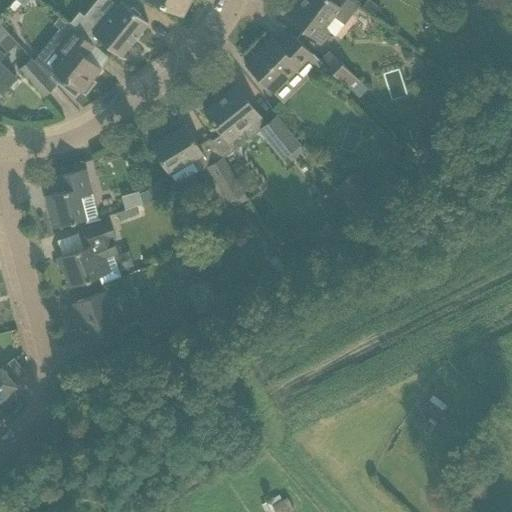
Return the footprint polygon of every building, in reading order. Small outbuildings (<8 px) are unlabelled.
[(153,0),(182,14),(188,0),(153,0)] [(297,9),(289,19),(305,32),(321,44),(330,32),(325,27),(336,13),(346,21),(358,6),(351,0),(344,0),(340,6),(331,0),(298,0),(294,6),(297,9)] [(367,0),(361,8),(373,17),(379,8),(368,0),(367,0)] [(93,35),(120,56),(148,22),(121,1),(93,35)] [(100,68),(85,55),(93,45),(58,17),(53,23),(58,28),(55,31),(64,38),(55,49),(64,57),(53,71),(63,79),(59,83),(75,96),(78,91),(80,93),(81,91),(85,94),(94,82),(91,79),(100,68)] [(0,44),(7,52),(17,43),(0,23),(0,44)] [(274,93),(283,101),(321,62),(312,54),(290,32),(279,44),(271,38),(244,65),(274,93)] [(0,91),(14,77),(0,63),(0,59),(3,56),(0,53),(0,91)] [(326,66),(332,72),(351,91),(361,82),(335,57),(326,66)] [(19,70),(43,96),(55,85),(31,59),(19,70)] [(222,158),(235,149),(230,143),(261,118),(235,86),(204,111),(222,134),(212,140),(210,138),(209,138),(222,158)] [(272,144),(283,158),(299,145),(277,117),(264,127),(276,141),(272,144)] [(204,154),(196,142),(185,124),(151,146),(169,176),(171,174),(177,184),(199,171),(193,161),(204,154)] [(425,124),(408,130),(414,147),(431,142),(425,124)] [(222,158),(208,167),(230,202),(244,194),(222,158)] [(86,218),(79,193),(91,190),(85,168),(54,176),(58,192),(45,195),(53,227),(86,218)] [(376,194),(356,170),(335,188),(354,211),(376,194)] [(373,199),(363,207),(369,215),(379,206),(373,199)] [(64,269),(70,287),(99,276),(102,284),(120,277),(112,255),(119,252),(114,239),(117,238),(110,220),(79,232),(85,247),(56,257),(61,270),(64,269)] [(190,252),(177,257),(182,271),(196,266),(190,252)] [(73,303),(86,339),(119,327),(106,291),(73,303)] [(176,322),(182,318),(174,305),(141,324),(150,338),(177,322),(176,322)] [(0,405),(12,396),(9,392),(16,385),(1,367),(0,368),(0,405)]
